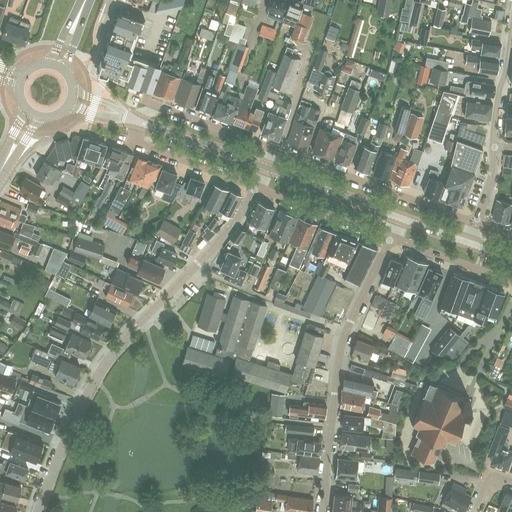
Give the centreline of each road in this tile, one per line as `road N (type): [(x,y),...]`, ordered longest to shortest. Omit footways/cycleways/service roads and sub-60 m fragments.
road 1 (residential): [(39,511),(93,379),(225,235),(256,188)]
road 2 (residential): [(319,511),(336,374),(392,238)]
road 3 (residential): [(478,223),(274,148)]
road 4 (residential): [(256,188),(392,238)]
road 5 (tertiary): [(400,219),(266,167)]
road 6 (tertiary): [(266,167),(139,122)]
road 7 (residential): [(135,142),(256,188)]
road 8 (residential): [(392,238),(511,281)]
road 9 (residential): [(274,148),(158,106)]
